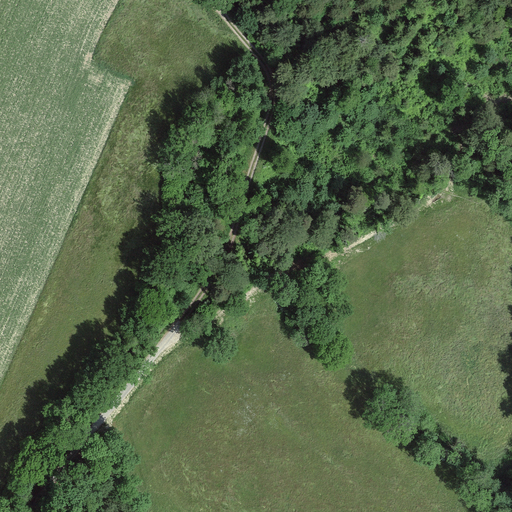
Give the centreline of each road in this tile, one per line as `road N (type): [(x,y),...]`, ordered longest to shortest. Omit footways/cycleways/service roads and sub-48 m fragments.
road 1 (track): [(208,0),(266,60),(276,95),(230,242),(182,318)]
road 2 (track): [(31,511),(182,318)]
